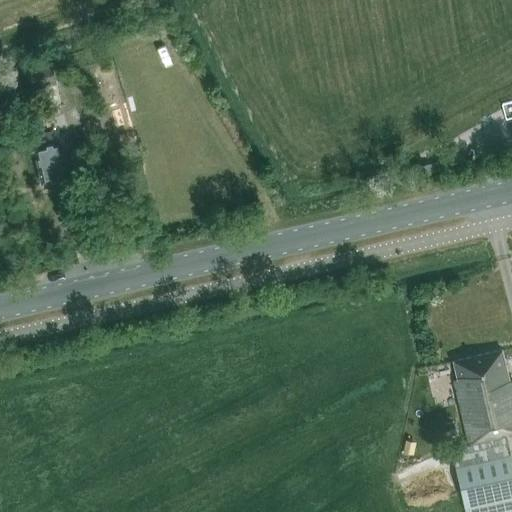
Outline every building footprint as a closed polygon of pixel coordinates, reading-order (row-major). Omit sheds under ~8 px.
[(34,90),(57,83),(51,62),(28,68),(34,90)] [(79,67),(59,72),(62,83),(82,78),(79,67)] [(511,102),(503,109),(505,119),(511,116),(511,102)] [(41,184),(68,178),(60,139),(59,139),(57,131),(43,134),(40,119),(28,121),(32,141),(34,140),(35,145),(32,145),(41,184)] [(451,449),(455,467),(463,499),(465,508),(511,497),(511,485),(505,455),(510,454),(505,433),(511,431),(511,380),(509,381),(502,350),(453,361),(457,379),(454,380),(468,445),(451,449)]
